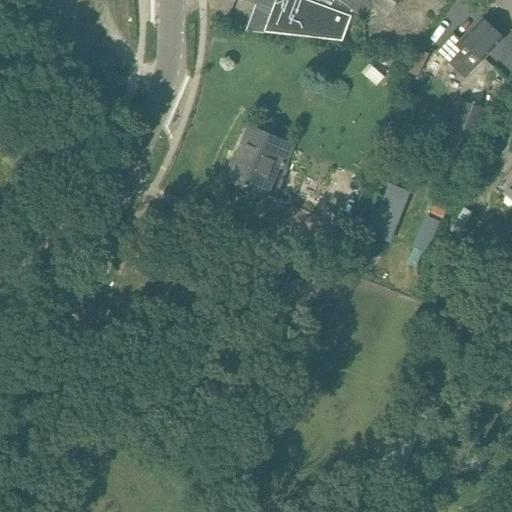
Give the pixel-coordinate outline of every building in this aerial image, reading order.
[(250,0),(257,2),(246,31),(344,41),(350,25),(356,27),(360,16),(365,20),(374,9),(376,6),(382,7),(388,5),(393,1),(393,0),(250,0)] [(453,34),(437,51),(465,78),(470,73),(503,39),(483,19),(461,41),(453,34)] [(430,48),(421,44),(410,65),(419,69),(430,48)] [(482,111),(461,104),(445,150),(466,157),(482,111)] [(292,148),(271,139),(253,131),(241,161),(236,159),(228,179),(261,193),(274,162),(284,166),(292,148)] [(511,170),(502,181),(511,190),(511,170)] [(390,241),(411,190),(383,179),(362,229),(390,241)] [(289,299),(298,274),(281,268),(272,293),(289,299)] [(249,468),(270,414),(247,404),(226,458),(249,468)] [(467,452),(468,472),(484,471),(481,437),(464,438),(465,452),(467,452)]
